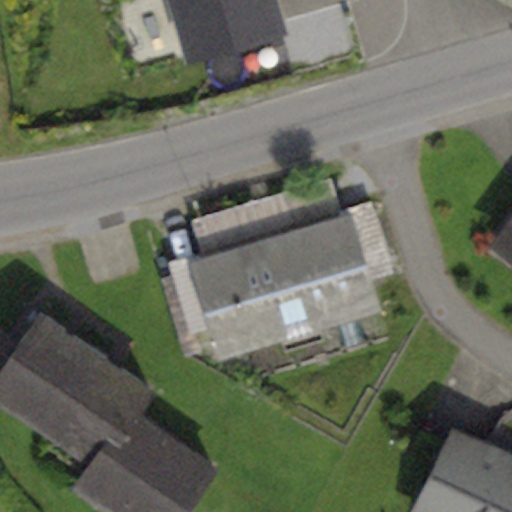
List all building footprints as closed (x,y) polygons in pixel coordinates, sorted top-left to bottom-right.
[(175,0),(190,50),(281,24),(274,0),(175,0)] [(211,262),(339,224),(334,210),(340,208),(332,182),(194,222),(202,250),(207,249),(211,262)] [(394,270),(373,198),(340,208),(334,210),(339,224),(346,222),(363,279),(394,270)] [(222,328),(238,337),(369,298),(363,279),(346,222),(339,224),(211,262),(204,265),(221,322),(222,328)] [(180,353),(195,348),(190,331),(221,322),(204,265),(211,262),(207,249),(202,250),(169,260),(173,272),(157,277),(180,353)] [(81,481),(124,511),(179,511),(211,467),(131,412),(147,389),(41,315),(0,375),(0,391),(96,458),(81,481)] [(511,511),(511,457),(456,431),(418,511),(511,511)]
